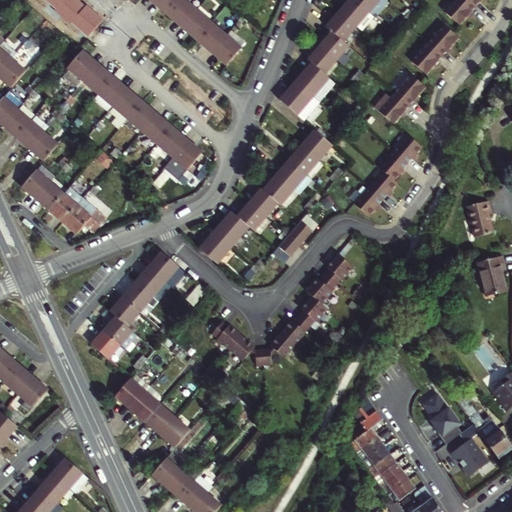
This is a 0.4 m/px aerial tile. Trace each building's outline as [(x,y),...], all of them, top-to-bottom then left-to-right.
[(177,0),(156,0),(162,5),(160,8),(166,13),(177,0)] [(185,0),(177,0),(166,13),(172,19),(175,16),(183,23),(196,9),(185,0)] [(349,6),(342,15),(356,27),(369,11),(355,0),(348,0),(346,3),(349,6)] [(355,0),(369,11),(378,0),(355,0)] [(466,0),(452,0),(442,11),(457,24),(466,16),(465,15),(473,6),(466,0)] [(211,22),(196,9),(183,23),(192,31),(189,34),(196,39),(211,22)] [(242,15),(237,11),(233,17),(238,20),(242,15)] [(409,11),(405,16),(409,20),(413,15),(409,11)] [(361,25),(366,29),(377,17),(372,13),(361,25)] [(242,15),(238,20),(242,24),(246,19),(242,15)] [(343,41),(356,27),(342,15),(335,23),(331,21),(326,27),(331,31),(343,41)] [(401,20),(405,24),(409,20),(405,16),(401,20)] [(211,22),(196,39),(202,45),(205,42),(213,49),(226,34),(211,22)] [(442,24),(426,43),(440,55),(449,46),(457,37),(442,24)] [(322,47),(337,59),(348,46),(343,41),(331,31),(326,38),(328,40),(322,47)] [(241,47),(226,34),(213,49),(222,56),(219,59),(226,65),(241,47)] [(27,39),(23,35),(19,40),(23,44),(27,39)] [(27,39),(23,44),(28,48),(32,43),(27,39)] [(379,46),(383,50),(388,45),(383,41),(379,46)] [(426,43),(410,61),(425,74),(433,65),(432,65),(440,55),(426,43)] [(375,50),(380,54),(383,50),(379,46),(375,50)] [(325,74),(337,59),(322,47),(315,55),(313,53),(307,59),(311,62),(325,74)] [(0,70),(11,58),(0,48),(0,70)] [(88,55),(82,50),(67,67),(82,81),(95,66),(85,58),(88,55)] [(11,58),(0,70),(0,72),(7,79),(5,81),(11,87),(19,78),(25,70),(11,58)] [(298,84),(312,96),(329,77),(325,74),(311,62),(305,69),(308,71),(298,84)] [(103,73),(95,66),(82,81),(97,93),(112,76),(105,70),(103,73)] [(358,70),(355,74),(359,78),(363,74),(358,70)] [(351,79),(355,83),(359,78),(355,74),(351,79)] [(393,93),(408,105),(416,96),(417,96),(425,87),(410,74),(393,93)] [(118,81),(112,76),(97,93),(112,106),(124,92),(115,84),(118,81)] [(279,100),(297,115),(312,96),(298,84),(287,96),(285,94),(279,100)] [(24,89),(29,94),(33,89),(29,85),(24,89)] [(33,97),(38,93),(33,89),(29,94),(33,97)] [(66,99),(70,94),(66,91),(61,95),(66,99)] [(132,99),(124,92),(112,106),(127,119),(142,102),(135,95),(132,99)] [(408,105),(393,93),(389,97),(385,94),(374,106),(394,123),(400,115),(408,105)] [(75,98),(70,94),(66,99),(71,103),(75,98)] [(0,118),(5,122),(17,108),(3,97),(0,99),(0,118)] [(148,107),(142,102),(127,119),(142,131),(154,117),(146,110),(148,107)] [(16,136),(30,120),(17,108),(5,122),(12,128),(10,131),(16,136)] [(52,113),(56,117),(60,112),(57,110),(55,108),(52,113)] [(61,121),(65,116),(60,112),(56,117),(61,121)] [(95,116),(91,121),(96,125),(99,120),(95,116)] [(163,124),(154,117),(142,131),(157,144),(172,127),(166,121),(163,124)] [(348,126),(352,121),(347,117),(343,122),(348,126)] [(44,131),(30,120),(16,136),(22,142),(25,139),(32,145),(44,131)] [(104,124),(99,120),(96,125),(101,128),(104,124)] [(339,126),(344,130),(348,126),(343,122),(339,126)] [(178,132),(172,127),(157,144),(172,156),(184,142),(175,135),(178,132)] [(312,139),(304,147),(319,160),(332,145),(314,130),(309,136),(312,139)] [(51,137),(44,131),(32,145),(40,152),(37,154),(44,160),(53,150),(62,139),(55,133),(51,137)] [(406,134),(392,151),(407,163),(415,153),(416,154),(421,147),(406,134)] [(125,150),(130,146),(125,142),(121,146),(125,150)] [(187,169),(202,152),(195,147),(192,150),(184,142),(172,156),(187,169)] [(134,149),(130,146),(125,150),(130,154),(134,149)] [(319,160),(304,147),(297,155),(294,153),(288,159),(306,174),(319,160)] [(392,151),(378,167),(382,170),(393,180),(399,173),(398,173),(407,163),(392,151)] [(100,159),(109,167),(114,162),(105,154),(100,159)] [(286,168),(279,177),(294,189),(306,174),(288,159),(283,166),(286,168)] [(66,162),(62,166),(67,170),(71,166),(66,162)] [(155,175),(160,171),(155,167),(151,172),(155,175)] [(338,176),(341,172),(336,168),(333,172),(338,176)] [(35,170),(22,186),(28,191),(31,189),(38,195),(49,182),(35,170)] [(382,170),(368,186),(382,199),(390,189),(391,190),(397,183),(393,180),(382,170)] [(160,171),(155,175),(160,180),(165,174),(160,171)] [(333,181),(338,176),(333,172),(328,177),(333,181)] [(294,189),(279,177),(272,186),(268,183),(262,190),(276,201),(280,204),(294,189)] [(89,190),(93,185),(89,181),(85,186),(89,190)] [(63,193),(49,182),(38,195),(45,201),(42,204),(49,209),(63,193)] [(150,195),(140,186),(135,192),(145,201),(150,195)] [(374,209),(382,199),(368,186),(353,203),(368,216),(375,209),(374,209)] [(256,196),(250,204),(264,215),(276,201),(262,190),(259,187),(253,193),(256,196)] [(65,218),(76,204),(63,193),(49,209),(55,215),(58,212),(65,218)] [(80,200),(76,204),(65,218),(72,224),(69,227),(76,232),(87,220),(92,225),(102,214),(94,208),(91,210),(80,200)] [(304,206),(308,210),(313,205),(308,201),(304,206)] [(466,207),(474,238),(493,233),(488,214),(490,213),(487,201),(466,207)] [(235,215),(248,226),(252,230),(264,215),(250,204),(244,210),(241,208),(235,215)] [(228,220),(218,232),(232,244),(248,226),(235,215),(231,211),(225,217),(228,220)] [(277,247),(288,257),(311,231),(299,221),(291,231),(287,235),(283,240),(277,247)] [(286,227),(282,231),(287,235),(291,231),(286,227)] [(278,236),(283,240),(287,235),(282,231),(278,236)] [(199,248),(216,263),(232,244),(218,232),(207,245),(204,242),(199,248)] [(150,269),(165,281),(178,266),(161,252),(155,258),(158,260),(150,269)] [(354,267),(338,253),(326,267),(329,268),(323,275),(337,286),(354,267)] [(505,270),(501,256),(477,262),(486,296),(507,291),(501,271),(505,270)] [(251,268),(255,272),(259,267),(255,264),(251,268)] [(152,296),(165,281),(150,269),(143,277),(140,275),(135,281),(152,296)] [(336,286),(323,275),(319,280),(316,277),(306,290),(320,304),(336,286)] [(152,296),(135,281),(129,288),(132,290),(125,299),(139,311),(152,296)] [(320,304),(311,296),(295,315),(311,328),(326,309),(320,304)] [(127,326),(139,311),(125,299),(118,307),(115,305),(109,311),(114,315),(127,326)] [(127,326),(114,315),(109,322),(111,323),(104,332),(119,344),(125,349),(137,335),(127,326)] [(295,315),(280,333),(296,346),(311,328),(295,315)] [(242,334),(223,319),(211,334),(228,349),(242,334)] [(161,330),(165,333),(169,329),(164,325),(161,330)] [(161,338),(165,333),(161,330),(157,334),(161,338)] [(95,337),(90,344),(107,359),(119,344),(104,332),(98,339),(95,337)] [(271,349),(262,349),(263,365),(272,364),(272,354),(277,349),(286,357),(296,346),(280,333),(271,344),(273,346),(271,349)] [(262,349),(242,334),(228,349),(243,360),(251,352),(256,356),(257,365),(263,365),(262,349)] [(179,350),(176,354),(180,358),(184,354),(179,350)] [(0,379),(3,382),(18,365),(12,360),(9,363),(0,355),(0,379)] [(136,359),(137,360),(142,364),(146,359),(140,355),(136,359)] [(134,365),(138,368),(142,364),(137,360),(134,365)] [(18,395),(30,381),(22,374),(25,371),(18,365),(3,382),(18,395)] [(511,372),(503,379),(506,383),(494,391),(508,410),(511,407),(511,372)] [(206,380),(210,383),(214,379),(209,375),(206,380)] [(124,398),(132,405),(144,391),(129,378),(115,395),(122,401),(124,398)] [(18,395),(34,408),(40,401),(49,391),(42,385),(39,388),(30,381),(18,395)] [(472,424),(498,459),(511,448),(491,420),(488,423),(485,424),(469,404),(472,402),(463,389),(453,397),(472,424)] [(144,391),(132,405),(140,413),(138,415),(144,421),(159,404),(144,391)] [(463,432),(436,395),(424,404),(433,418),(431,420),(437,428),(434,430),(445,444),(463,432)] [(230,401),(235,405),(239,401),(234,397),(230,401)] [(235,405),(239,409),(243,404),(239,401),(235,405)] [(483,417),(472,402),(469,404),(485,424),(488,423),(483,417)] [(174,417),(159,404),(144,421),(151,426),(154,424),(161,431),(174,417)] [(350,437),(353,440),(371,427),(381,419),(373,407),(365,412),(361,407),(359,408),(359,409),(358,409),(365,418),(359,422),(363,427),(350,437)] [(8,408),(4,412),(8,416),(12,412),(8,408)] [(0,411),(0,443),(10,432),(12,434),(18,426),(3,413),(0,411)] [(174,417),(161,431),(170,438),(168,441),(174,446),(189,430),(174,417)] [(265,424),(262,428),(266,432),(270,428),(265,424)] [(352,448),(355,452),(377,436),(371,427),(353,440),(356,445),(352,448)] [(355,452),(361,461),(384,445),(377,436),(355,452)] [(488,463),(470,438),(452,452),(469,476),(488,463)] [(367,469),(390,453),(384,445),(361,461),(367,469)] [(367,469),(374,478),(396,462),(390,453),(367,469)] [(182,466),(168,454),(150,474),(157,480),(159,477),(167,483),(182,466)] [(62,467),(55,475),(70,488),(83,473),(65,458),(59,465),(62,467)] [(396,462),(374,478),(380,486),(402,470),(396,462)] [(178,498),(196,477),(182,466),(167,483),(174,490),(172,492),(178,498)] [(387,495),(409,479),(402,470),(380,486),(387,495)] [(45,482),(39,488),(57,503),(70,488),(55,475),(47,484),(45,482)] [(198,476),(196,477),(178,498),(185,503),(187,501),(194,507),(207,493),(211,487),(198,476)] [(413,481),(419,489),(424,485),(419,477),(413,481)] [(416,488),(409,479),(387,495),(391,500),(393,503),(397,501),(416,488)] [(415,496),(421,506),(425,511),(442,511),(424,485),(419,489),(414,492),(415,496)] [(29,505),(36,511),(49,511),(57,503),(39,488),(34,494),(37,497),(29,505)] [(207,493),(194,507),(200,511),(214,511),(220,505),(207,493)] [(405,506),(402,508),(404,511),(425,511),(421,506),(418,507),(410,495),(401,501),(405,506)] [(391,511),(404,511),(402,508),(397,501),(393,503),(391,500),(386,504),(391,511)]
